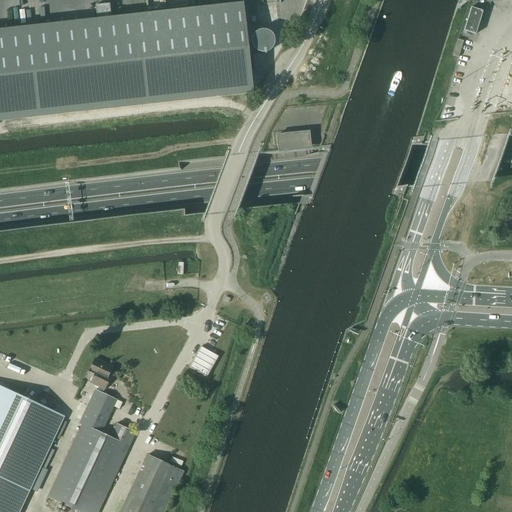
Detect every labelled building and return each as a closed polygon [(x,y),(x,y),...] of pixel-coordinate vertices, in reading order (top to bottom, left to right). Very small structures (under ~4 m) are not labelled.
[(0,121),(253,93),(243,3),(111,18),(109,4),(95,5),(96,19),(0,29),(0,121)] [(483,11),(471,7),(463,31),(475,34),(483,11)] [(463,41),(457,39),(452,56),(458,57),(463,41)] [(264,54),(252,55),(254,73),(265,71),(264,54)] [(276,136),(277,149),(311,145),(309,132),(276,136)] [(189,367),(206,377),(218,356),(201,347),(189,367)] [(89,372),(95,374),(90,383),(99,387),(97,391),(95,390),(79,424),(82,425),(48,497),(79,511),(98,511),(135,433),(116,424),(110,438),(101,433),(116,400),(102,393),(104,389),(104,390),(109,380),(106,379),(112,367),(95,359),(89,372)] [(43,399),(42,400),(41,400),(40,401),(40,402),(40,403),(41,404),(40,406),(0,386),(0,511),(17,511),(62,416),(64,417),(42,407),(43,405),(44,405),(45,405),(45,404),(46,404),(46,403),(46,402),(46,401),(45,401),(45,400),(44,400),(43,399)] [(120,511),(164,511),(183,472),(147,455),(120,511)]
